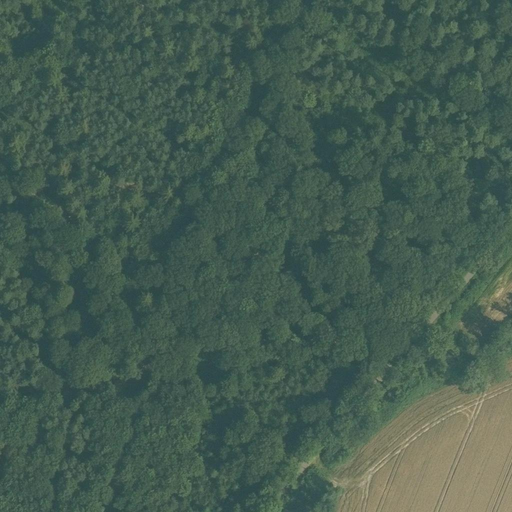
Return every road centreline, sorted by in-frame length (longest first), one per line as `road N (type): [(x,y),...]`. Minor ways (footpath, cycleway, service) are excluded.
road 1 (track): [(108,387),(299,0)]
road 2 (track): [(0,400),(407,351)]
road 3 (unclassified): [(511,227),(259,511)]
